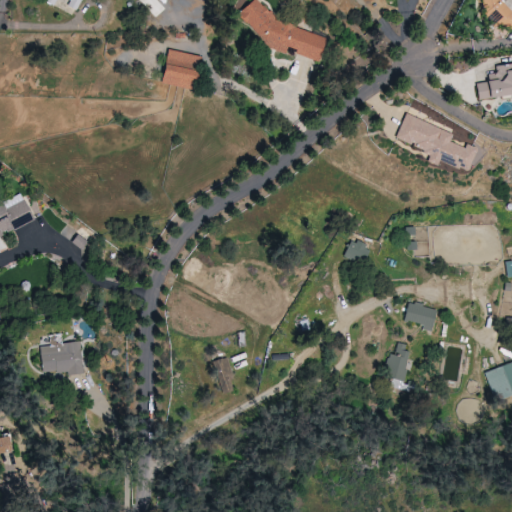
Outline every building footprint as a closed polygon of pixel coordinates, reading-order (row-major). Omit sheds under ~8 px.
[(68,0),(69,0),(66,6),(75,11),(80,0),(43,0),(43,1),(53,6),(55,0),(68,0)] [(327,38),(298,29),(295,25),(278,20),(269,11),(267,11),(256,0),(250,0),(236,14),(271,49),(286,53),(288,45),(298,55),(319,61),(327,38)] [(511,14),(506,16),(503,0),(480,0),(483,16),(491,15),(492,22),(503,20),(504,31),(511,29),(511,14)] [(199,56),(166,49),(159,83),(193,89),(199,56)] [(478,100),(511,94),(511,63),(495,66),(497,73),(487,74),(488,81),(475,84),(478,100)] [(395,139),(429,152),(426,161),(437,165),(438,160),(467,171),(476,148),(465,144),(464,148),(449,142),(453,132),(404,114),(395,139)] [(0,235),(33,221),(21,194),(1,203),(0,201),(0,235)] [(343,256),(363,264),(370,248),(351,239),(343,256)] [(431,329),(436,309),(408,302),(403,321),(431,329)] [(83,371),(80,342),(61,343),(61,334),(48,335),(48,346),(39,347),(41,375),(83,371)] [(408,345),(396,343),(394,355),(387,354),(384,378),(403,381),(408,345)] [(228,358),(215,360),(219,393),(233,391),(228,358)] [(511,394),(511,361),(484,373),(495,401),(511,394)] [(0,453),(9,452),(7,437),(4,436),(0,437),(0,453)]
